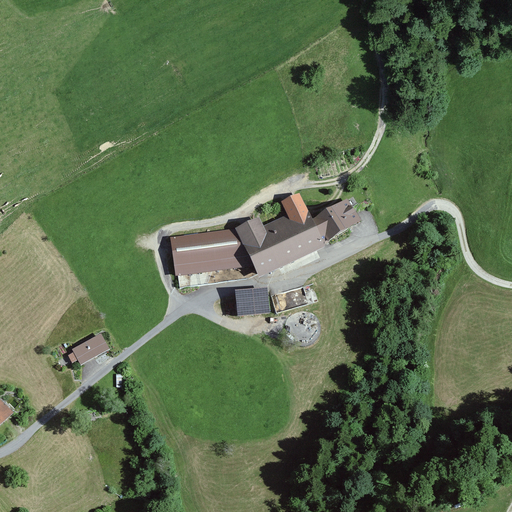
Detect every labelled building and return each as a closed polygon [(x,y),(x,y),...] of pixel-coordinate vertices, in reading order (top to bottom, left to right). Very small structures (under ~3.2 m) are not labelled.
[(92,22),(72,33),(81,49),(101,38),(92,22)] [(234,232),(171,241),(178,285),(252,271),(256,278),(364,227),(350,202),(314,221),(303,196),(282,203),(289,221),(265,228),(261,219),(234,232)] [(270,290),(236,293),(238,316),(272,313),(270,290)] [(102,334),(73,349),(82,367),(111,351),(102,334)] [(0,400),(0,430),(15,415),(0,400)]
